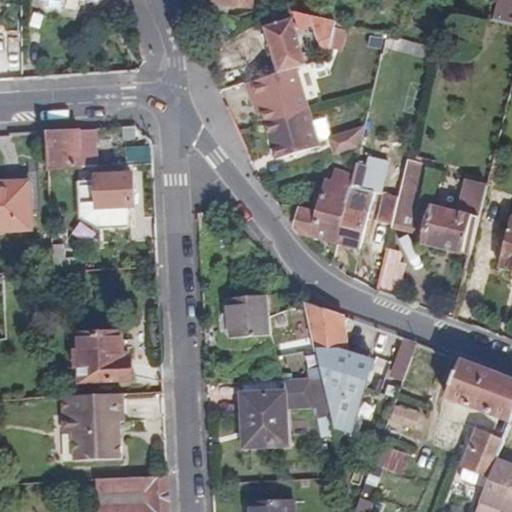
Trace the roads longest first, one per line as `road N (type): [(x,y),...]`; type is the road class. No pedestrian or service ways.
road 1 (residential): [(511,366),(364,309),(294,255),(172,97)]
road 2 (residential): [(172,97),(192,511)]
road 3 (residential): [(172,97),(0,103)]
